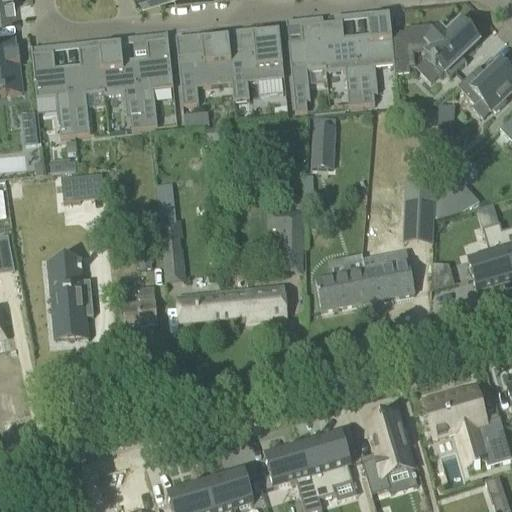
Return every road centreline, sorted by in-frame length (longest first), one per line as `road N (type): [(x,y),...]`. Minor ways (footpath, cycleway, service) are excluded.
road 1 (residential): [(0,481),(511,339)]
road 2 (residential): [(119,21),(336,0)]
